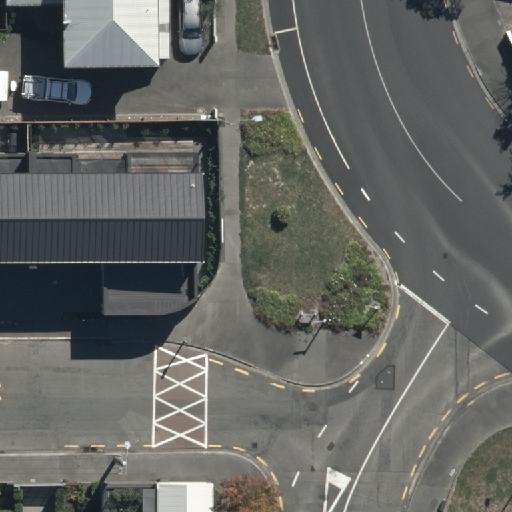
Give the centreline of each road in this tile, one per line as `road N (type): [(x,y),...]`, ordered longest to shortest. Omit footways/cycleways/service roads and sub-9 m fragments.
road 1 (unclassified): [(0,403),(183,399),(250,408),(365,461)]
road 2 (tertiary): [(363,0),(375,68),(418,150),(504,236)]
road 3 (unclassified): [(365,461),(504,236)]
